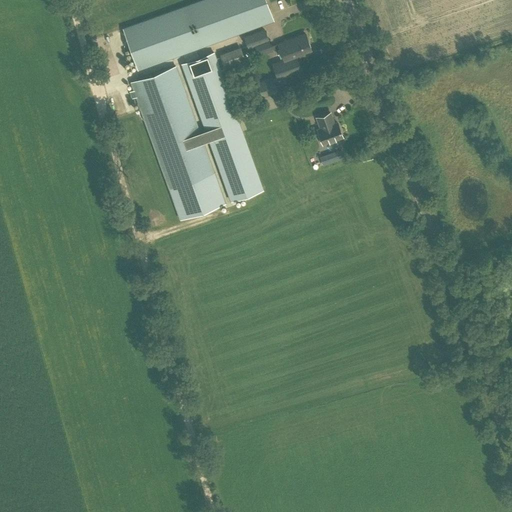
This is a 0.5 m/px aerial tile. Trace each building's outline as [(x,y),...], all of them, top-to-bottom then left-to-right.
[(113,0),(124,28),(138,68),(273,19),(265,0),(113,0)] [(265,29),(244,36),(248,48),(255,46),(258,55),(273,51),(273,50),(279,47),(280,48),(277,49),(280,56),(282,55),(284,59),(273,64),(277,77),(273,79),(272,76),(257,82),(262,97),(278,92),(276,86),(285,83),(283,77),(301,70),(297,58),(305,55),(304,52),(311,49),(305,33),(278,43),(271,46),(265,29)] [(227,72),(247,64),(240,46),(220,54),(227,72)] [(135,90),(130,91),(133,98),(137,96),(181,219),(223,335),(267,320),(225,203),(203,141),(208,139),(230,202),(272,318),(306,306),(264,189),(214,51),(180,63),(204,129),(199,131),(176,66),(132,82),(135,90)] [(333,124),(332,120),(333,120),(330,112),(317,117),(321,129),(318,130),(323,143),(343,136),(338,122),(333,124)]
